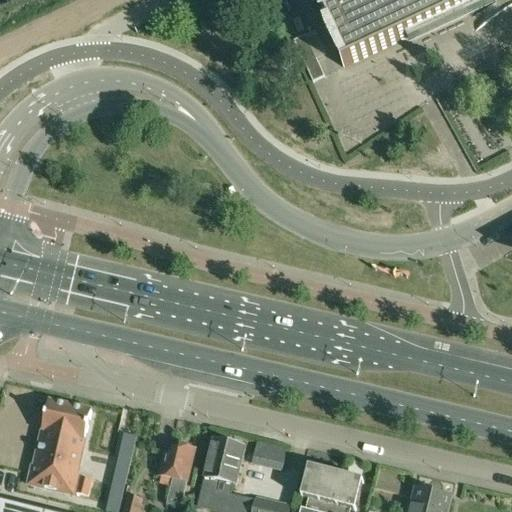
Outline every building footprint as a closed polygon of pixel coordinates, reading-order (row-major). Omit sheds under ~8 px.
[(311,0),(344,69),(491,0),(494,0),(497,4),(504,1),(505,0),(311,0)] [(302,60),(313,84),(323,79),(312,56),(302,60)] [(29,486),(73,497),(77,478),(76,478),(82,452),(91,454),(94,458),(101,460),(106,457),(108,449),(105,444),(98,442),(93,445),(84,443),(84,441),(85,441),(91,413),(49,403),(43,431),(34,468),(33,468),(29,486)] [(205,478),(198,509),(208,511),(253,511),(256,502),(231,496),(233,485),(236,486),(245,450),(214,442),(205,478)] [(162,476),(173,479),(167,506),(182,510),(195,452),(181,448),(174,452),(173,458),(166,457),(162,476)] [(359,511),(366,487),(308,472),(302,498),(309,500),(306,511),(302,511),(301,511),(359,511)] [(77,494),(90,497),(93,482),(80,479),(77,494)] [(449,511),(452,498),(416,490),(410,511),(449,511)] [(124,511),(140,511),(143,501),(127,498),(124,511)] [(290,511),(292,507),(256,499),(256,502),(253,511),(290,511)]
